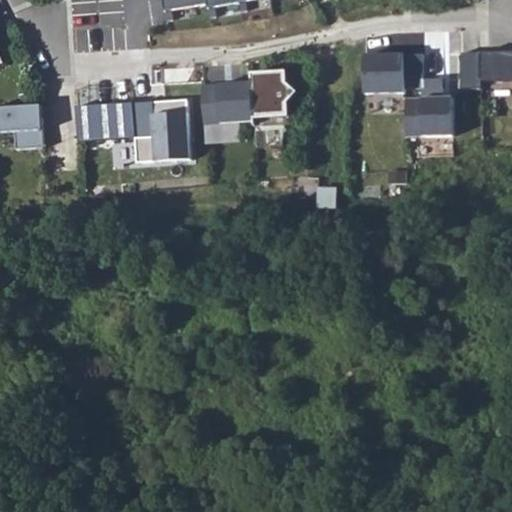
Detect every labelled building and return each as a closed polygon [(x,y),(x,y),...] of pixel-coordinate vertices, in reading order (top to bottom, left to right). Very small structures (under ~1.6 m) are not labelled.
[(172,11),(210,5),(208,0),(164,0),(168,21),(174,20),(172,11)] [(216,8),(241,3),(240,0),(208,0),(210,5),(212,17),(218,16),(216,8)] [(247,2),(260,0),(240,0),(241,3),(243,12),(249,11),(247,2)] [(483,82),(511,81),(511,53),(463,54),(464,89),(483,89),(483,82)] [(367,95),(407,94),(407,90),(424,90),(426,90),(426,80),(425,55),(366,56),(367,95)] [(256,121),(257,127),(291,125),(290,104),(300,93),(289,84),(288,72),(253,74),(254,82),(256,121)] [(445,79),(426,80),(426,90),(424,90),(424,99),(407,100),(408,138),(455,137),(455,99),(445,99),(445,79)] [(254,82),(203,85),(206,124),(256,121),(254,82)] [(134,104),(137,138),(138,164),(193,160),(189,100),(134,104)] [(134,104),(115,105),(118,140),(137,138),(134,104)] [(115,105),(96,106),(99,141),(118,140),(115,105)] [(33,106),(0,108),(0,133),(17,133),(17,150),(45,149),(43,118),(33,118),(33,106)] [(42,106),(33,106),(33,118),(43,118),(42,106)] [(96,106),(77,107),(80,142),(99,141),(96,106)]
